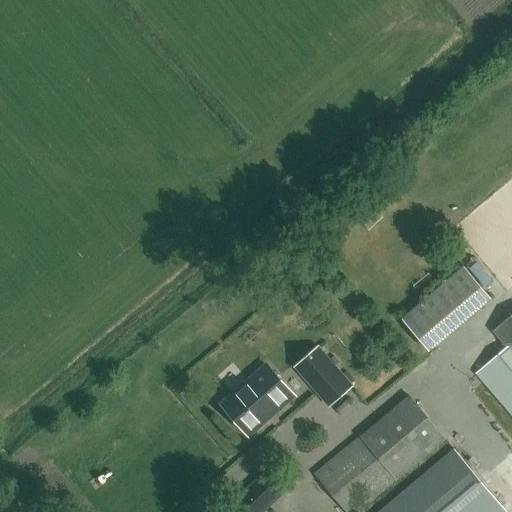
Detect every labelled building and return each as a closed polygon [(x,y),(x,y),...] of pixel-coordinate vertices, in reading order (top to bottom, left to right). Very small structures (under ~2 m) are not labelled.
[(491,299),(464,269),(403,321),(429,352),(491,299)] [(507,346),(475,373),(511,416),(511,314),(493,331),(507,346)] [(437,371),(451,381),(488,328),(474,318),(437,371)] [(351,386),(329,361),(317,348),(296,367),(329,405),(351,386)] [(248,435),(266,419),(293,396),(267,365),(222,405),(248,435)] [(346,511),(355,511),(445,438),(409,395),(314,474),(346,511)] [(505,511),(454,450),(379,511),(505,511)] [(235,511),(263,511),(281,496),(261,474),(228,504),(235,511)]
